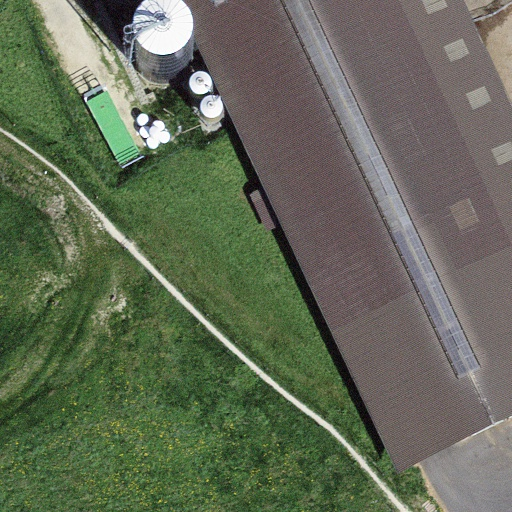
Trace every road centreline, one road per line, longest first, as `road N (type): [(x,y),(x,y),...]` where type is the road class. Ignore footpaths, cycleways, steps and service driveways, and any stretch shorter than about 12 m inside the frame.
road 1 (track): [(85,231),(88,284),(72,329),(30,389),(0,412)]
road 2 (track): [(0,138),(51,175),(85,231)]
